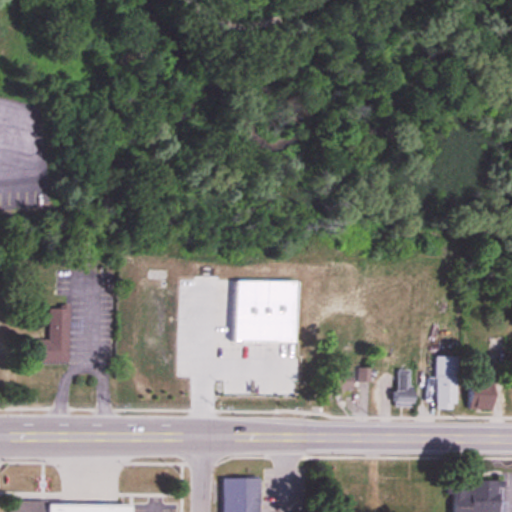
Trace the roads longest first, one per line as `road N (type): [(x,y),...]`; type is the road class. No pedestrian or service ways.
road 1 (primary): [(511,439),(255,437)]
road 2 (primary): [(255,437),(0,435)]
